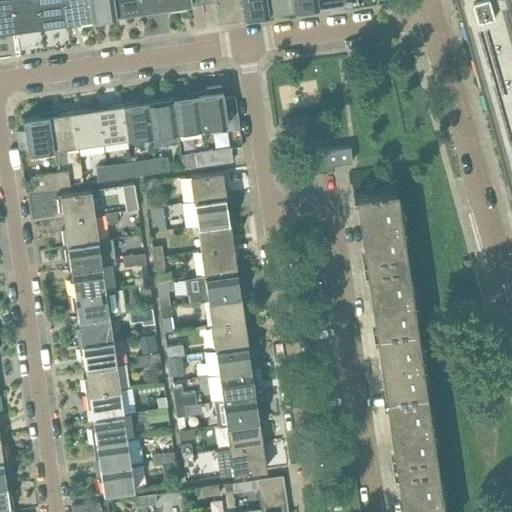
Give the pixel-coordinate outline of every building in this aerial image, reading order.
[(0,0),(0,30),(7,30),(8,32),(16,31),(15,28),(11,0),(0,0)] [(11,0),(15,28),(41,25),(37,0),(11,0)] [(37,0),(41,25),(65,21),(62,0),(37,0)] [(62,0),(65,21),(91,17),(88,0),(62,0)] [(88,0),(91,17),(116,14),(113,0),(88,0)] [(113,0),(116,14),(142,10),(140,0),(113,0)] [(167,6),(165,0),(140,0),(142,10),(167,6)] [(214,0),(218,19),(244,15),(241,0),(214,0)] [(268,11),(266,0),(241,0),(244,15),(268,11)] [(266,0),(268,11),(294,8),(292,0),(266,0)] [(511,20),(506,0),(459,0),(511,186),(511,20)] [(201,125),(226,122),(227,130),(239,128),(234,95),(223,97),(221,84),(205,87),(206,92),(197,93),(201,125)] [(172,96),(177,129),(201,125),(197,93),(172,96)] [(152,133),(154,146),(179,142),(177,129),(172,96),(147,100),(152,133)] [(152,133),(147,100),(122,104),(126,136),(152,133)] [(126,136),(122,104),(98,107),(102,140),(126,136)] [(73,111),(78,143),(102,140),(98,107),(73,111)] [(78,143),(73,111),(49,114),(53,147),(55,162),(63,161),(66,157),(64,145),(78,143)] [(28,151),(53,147),(49,114),(23,118),(28,151)] [(325,165),(352,161),(350,145),(323,149),(325,165)] [(230,146),(204,150),(206,164),(232,160),(230,146)] [(204,150),(181,154),(183,168),(206,164),(204,150)] [(155,157),(157,171),(168,170),(166,156),(155,157)] [(157,171),(155,157),(145,159),(147,173),(157,171)] [(106,165),(108,179),(119,177),(117,163),(106,165)] [(108,179),(106,165),(95,166),(97,180),(108,179)] [(67,170),(57,172),(59,186),(69,184),(67,170)] [(190,175),(193,200),(225,195),(221,170),(190,175)] [(59,186),(57,172),(31,176),(33,190),(59,186)] [(353,193),(399,511),(442,511),(395,187),(353,193)] [(62,210),(63,219),(94,215),(90,189),(56,194),(58,210),(62,210)] [(146,207),(156,205),(154,194),(144,196),(146,207)] [(193,200),(182,202),(186,226),(197,225),(229,220),(225,195),(193,200)] [(156,205),(146,207),(149,232),(163,229),(161,216),(157,216),(156,209),(156,205)] [(118,222),(117,211),(106,213),(107,223),(118,222)] [(61,228),(63,244),(97,239),(94,215),(63,219),(65,228),(61,228)] [(201,250),(232,245),(229,220),(197,225),(201,250)] [(71,269),(101,264),(115,262),(111,237),(97,239),(63,244),(65,260),(69,260),(71,269)] [(153,257),(163,255),(162,244),(151,246),(153,257)] [(204,274),(236,269),(232,245),(201,250),(204,274)] [(135,264),(146,262),(144,252),(134,254),(135,264)] [(135,264),(134,254),(123,256),(125,266),(135,264)] [(163,255),(153,257),(155,268),(165,266),(163,255)] [(68,279),(71,295),(105,290),(101,264),(71,269),(72,279),(68,279)] [(208,299),(240,294),(236,269),(204,274),(195,275),(195,276),(196,276),(198,291),(187,292),(189,302),(208,299)] [(158,292),(173,290),(172,279),(157,282),(158,292)] [(149,283),(138,285),(141,300),(151,299),(149,283)] [(105,290),(71,295),(73,311),(77,311),(78,318),(108,313),(118,312),(118,311),(119,311),(116,289),(115,289),(115,288),(105,290)] [(160,305),(170,304),(169,294),(159,296),(160,305)] [(212,324),(243,319),(240,294),(208,299),(212,324)] [(170,304),(160,305),(162,317),(172,315),(170,304)] [(152,307),(140,309),(143,324),(154,322),(152,307)] [(75,328),(78,344),(112,339),(108,313),(78,318),(79,327),(75,328)] [(215,349),(247,344),(243,319),(212,324),(215,349)] [(157,349),(154,333),(139,335),(142,351),(157,349)] [(85,368),(116,363),(112,339),(78,344),(80,360),(84,359),(85,368)] [(182,343),(166,345),(168,356),(181,354),(184,353),(182,343)] [(219,373),(250,369),(247,344),(215,349),(219,373)] [(159,352),(148,354),(150,364),(161,362),(159,352)] [(150,364),(148,354),(138,355),(139,365),(150,364)] [(181,354),(168,356),(169,367),(170,375),(184,373),(181,354)] [(83,378),(85,394),(119,389),(116,363),(85,368),(86,378),(83,378)] [(250,369),(219,373),(222,398),(254,393),(250,369)] [(181,384),(172,386),(173,395),(175,405),(185,403),(196,402),(194,390),(182,392),(181,384)] [(119,389),(85,394),(87,410),(91,409),(92,418),(123,413),(123,412),(135,410),(132,387),(119,389)] [(222,398),(214,399),(218,424),(226,423),(258,419),(254,393),(222,398)] [(165,395),(156,397),(158,407),(167,406),(165,395)] [(185,403),(175,405),(176,416),(186,415),(185,403)] [(145,410),(136,411),(137,422),(147,421),(145,410)] [(92,444),(127,438),(123,413),(92,418),(94,427),(90,428),(92,444)] [(258,419),(226,423),(230,447),(261,443),(258,419)] [(98,459),(100,468),(130,464),(130,462),(142,461),(139,437),(127,438),(92,444),(95,459),(98,459)] [(182,454),(192,453),(191,443),(180,444),(182,454)] [(230,447),(216,449),(219,475),(265,469),(261,443),(230,447)] [(163,453),(164,463),(175,461),(173,451),(163,453)] [(164,463),(163,453),(153,454),(154,464),(163,463),(164,463)] [(192,453),(182,454),(184,466),(194,464),(192,453)] [(6,459),(0,459),(0,485),(6,485),(5,475),(8,475),(6,459)] [(134,488),(130,464),(100,468),(101,476),(97,476),(100,493),(134,488)] [(256,478),(258,487),(258,490),(284,486),(282,474),(256,478)] [(256,478),(233,481),(234,490),(258,487),(256,478)] [(217,483),(207,485),(208,496),(219,494),(217,483)] [(7,494),(6,485),(0,485),(0,511),(13,509),(11,493),(7,494)] [(208,496),(207,485),(196,487),(197,498),(208,496)] [(286,499),(284,486),(258,490),(260,502),(286,499)] [(155,493),(144,494),(146,505),(156,504),(155,493)] [(146,505),(144,494),(133,496),(135,507),(146,505)] [(261,508),(261,511),(281,511),(288,511),(286,499),(260,502),(261,508)]
